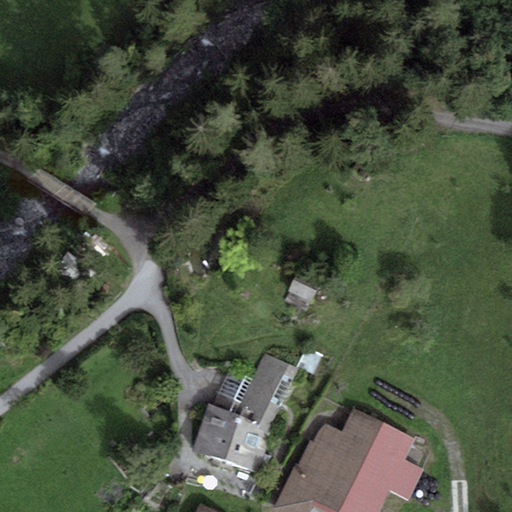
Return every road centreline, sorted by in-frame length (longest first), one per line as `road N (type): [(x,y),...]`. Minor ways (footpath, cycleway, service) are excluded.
road 1 (track): [(107,215),(316,116),(356,111),(511,127)]
road 2 (unclassified): [(0,406),(146,281),(146,264),(107,215)]
